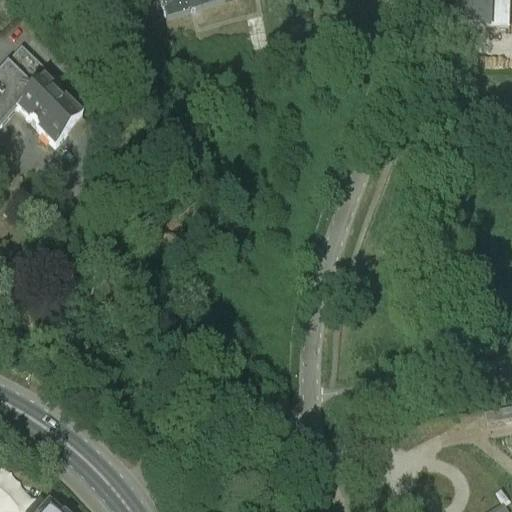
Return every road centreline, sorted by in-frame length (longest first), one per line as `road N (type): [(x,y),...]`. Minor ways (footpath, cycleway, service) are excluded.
road 1 (unclassified): [(332,511),(309,397),(318,316),(329,255),(391,69),(396,0)]
road 2 (primary): [(124,511),(43,425),(0,401)]
